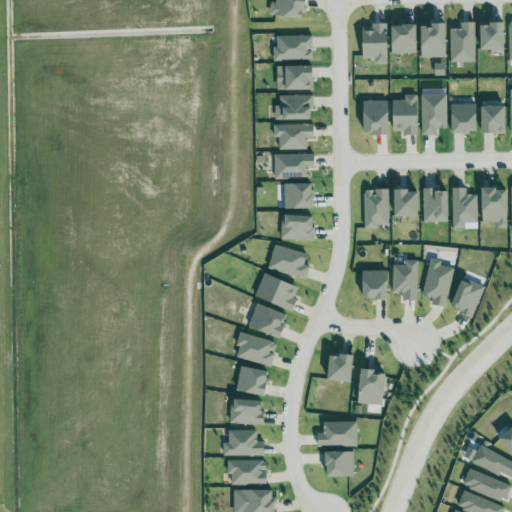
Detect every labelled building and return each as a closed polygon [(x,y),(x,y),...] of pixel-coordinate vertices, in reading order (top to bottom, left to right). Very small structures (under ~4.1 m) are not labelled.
[(306,0),(277,0),(277,3),(271,2),(270,16),(305,19),(306,0)] [(475,22),(461,22),(461,28),(450,29),(451,62),(476,62),(475,22)] [(364,28),(363,59),(375,59),(375,64),(387,64),(388,24),(372,24),(372,28),(364,28)] [(447,24),(422,25),(422,58),(447,58),(447,24)] [(506,50),(506,24),(481,24),(481,50),(506,50)] [(418,25),(392,26),(392,54),(418,54),(418,25)] [(274,62),(312,61),(311,49),(313,49),(313,36),(277,37),(278,47),(274,47),(274,62)] [(286,67),(287,91),(314,90),(314,66),(286,67)] [(447,129),(447,95),(438,95),(438,89),(422,89),(423,135),(437,135),(437,129),(447,129)] [(276,121),(313,120),(313,95),(280,96),(280,106),(276,106),(276,121)] [(419,135),(418,95),(405,95),(405,100),(392,101),(393,132),(404,132),(404,135),(419,135)] [(390,135),(389,101),(364,101),(364,135),(390,135)] [(453,134),(478,133),(478,104),(452,105),(453,134)] [(507,106),(482,106),(482,134),(507,134),(507,106)] [(314,125),(274,125),(274,138),(280,138),(280,150),(308,150),(307,139),(315,139),(314,125)] [(275,155),(275,180),(309,179),(309,168),(315,168),(315,154),(275,155)] [(285,185),(285,210),(314,209),(314,184),(285,185)] [(478,223),(478,195),(467,195),(467,189),(453,189),(453,229),(466,229),(466,223),(478,223)] [(499,223),(499,229),(508,229),(509,189),(484,189),(483,222),(499,223)] [(389,190),(364,190),(365,229),(380,229),(379,225),(390,225),(389,190)] [(420,217),(420,191),(396,192),(396,218),(420,217)] [(449,191),(424,191),(424,222),(450,222),(449,191)] [(314,241),(315,217),(282,216),(281,240),(314,241)] [(269,269),(307,280),(311,267),(305,265),(308,254),(275,245),(269,269)] [(423,297),(433,299),(432,305),(446,308),(454,269),(440,266),(441,262),(431,260),(423,297)] [(393,265),(393,294),(404,294),(403,301),(417,301),(419,261),(406,261),(406,266),(393,265)] [(389,300),(389,271),(363,272),(364,301),(389,300)] [(256,296),(292,311),(301,289),(265,274),(256,296)] [(472,317),(485,289),(463,279),(450,307),(472,317)] [(290,316),(258,304),(249,327),(281,339),(290,316)] [(237,358),(272,367),(278,343),(240,333),(237,346),(240,347),(237,358)] [(356,358),(331,355),(327,380),(352,384),(356,358)] [(242,366),(237,391),(266,396),(268,384),(267,384),(269,373),(242,366)] [(387,376),(377,375),(378,371),(362,369),(358,403),(383,406),(387,376)] [(230,424),(264,425),(264,401),(231,401),(230,424)] [(357,422),(324,423),(324,433),(318,433),(318,448),(358,447),(357,422)] [(511,452),(511,428),(500,438),(511,452)] [(258,431),(229,431),(229,443),(224,443),(224,456),(265,457),(265,442),(258,442),(258,431)] [(499,477),(501,473),(511,479),(511,478),(511,461),(481,445),(472,462),(499,477)] [(354,477),(354,453),(327,453),(328,478),(354,477)] [(231,486),(267,486),(267,461),(228,461),(228,476),(231,476),(231,486)] [(463,486),(505,503),(511,487),(511,486),(470,469),(463,486)] [(275,511),(276,491),(241,491),(241,511),(275,511)] [(466,511),(504,511),(506,508),(464,491),(457,508),(466,511)]
